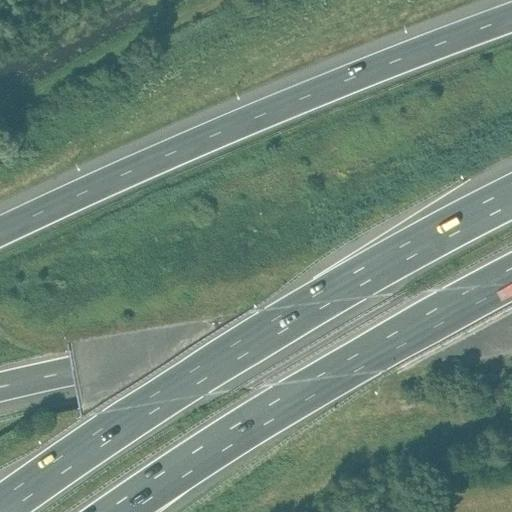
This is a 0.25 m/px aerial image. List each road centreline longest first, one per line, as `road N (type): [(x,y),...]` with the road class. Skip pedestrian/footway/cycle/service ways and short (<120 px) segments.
road 1 (motorway): [(511,196),(219,358),(0,507)]
road 2 (motorway): [(511,16),(177,148),(0,229)]
road 3 (motorway): [(0,389),(340,326),(511,312)]
road 4 (motorway): [(117,511),(324,377),(511,273)]
